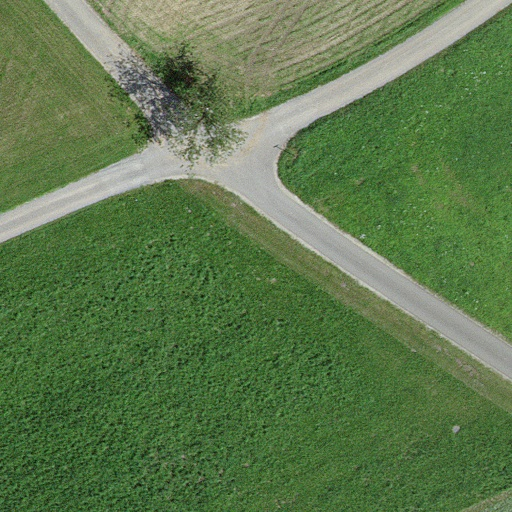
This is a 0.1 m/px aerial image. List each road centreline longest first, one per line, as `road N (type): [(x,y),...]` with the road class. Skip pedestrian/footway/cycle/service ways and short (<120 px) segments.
road 1 (track): [(511,357),(218,161),(73,0)]
road 2 (track): [(501,0),(218,161),(0,253)]
